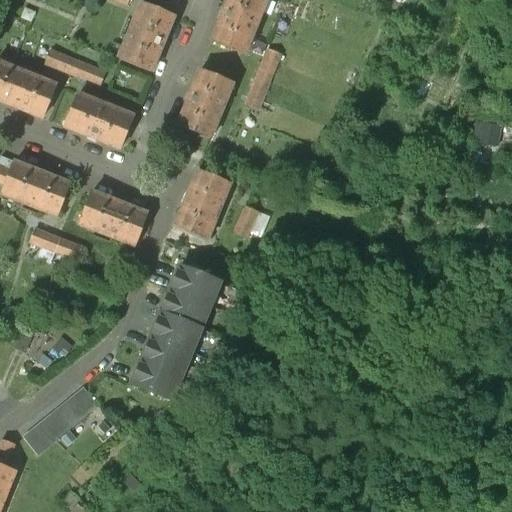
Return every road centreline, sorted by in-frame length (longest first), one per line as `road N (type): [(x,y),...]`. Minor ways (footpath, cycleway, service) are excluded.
road 1 (residential): [(158,197),(158,219),(119,332),(0,423)]
road 2 (residential): [(146,157),(206,0)]
road 3 (residential): [(0,123),(130,172)]
